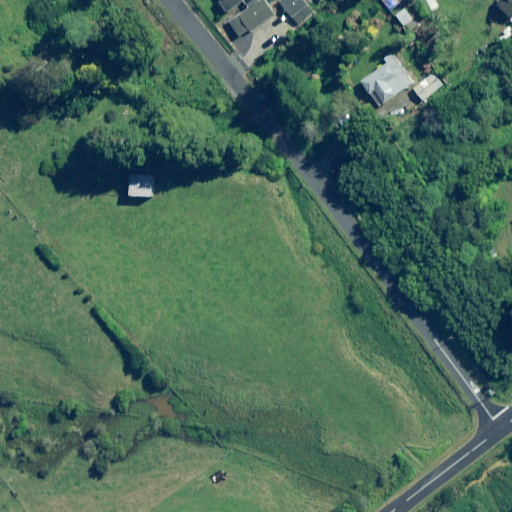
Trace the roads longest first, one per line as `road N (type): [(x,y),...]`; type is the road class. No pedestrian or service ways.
road 1 (residential): [(500,430),(167,0)]
road 2 (residential): [(394,511),(500,430)]
